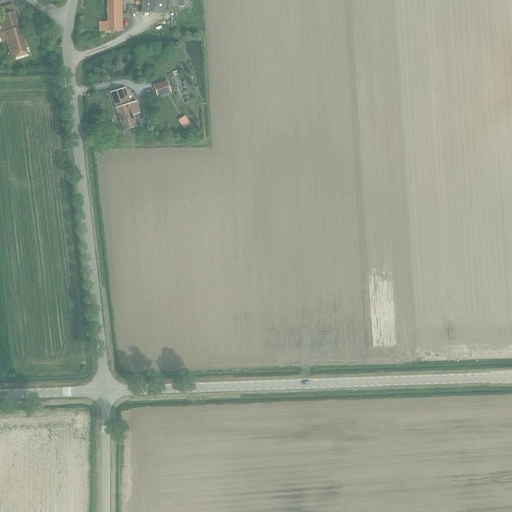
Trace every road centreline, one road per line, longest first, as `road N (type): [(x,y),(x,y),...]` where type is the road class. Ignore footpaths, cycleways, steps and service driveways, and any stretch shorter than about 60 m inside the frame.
road 1 (unclassified): [(104,392),(511,379)]
road 2 (unclassified): [(104,392),(65,20)]
road 3 (unclassified): [(105,511),(104,392)]
